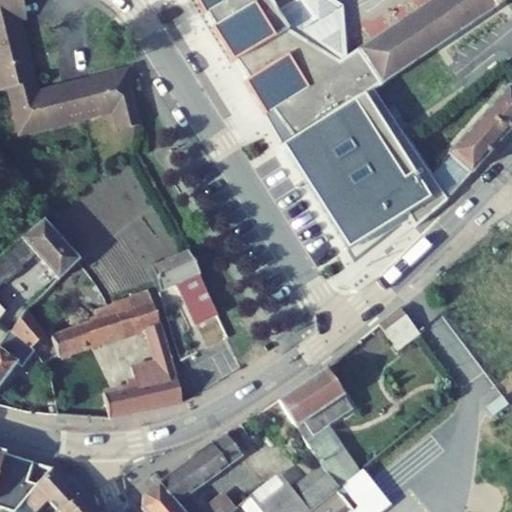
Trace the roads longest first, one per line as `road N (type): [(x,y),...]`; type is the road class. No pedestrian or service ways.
road 1 (residential): [(341,331),(121,0)]
road 2 (tertiary): [(93,448),(194,428),(341,331)]
road 3 (tertiary): [(341,331),(511,163)]
